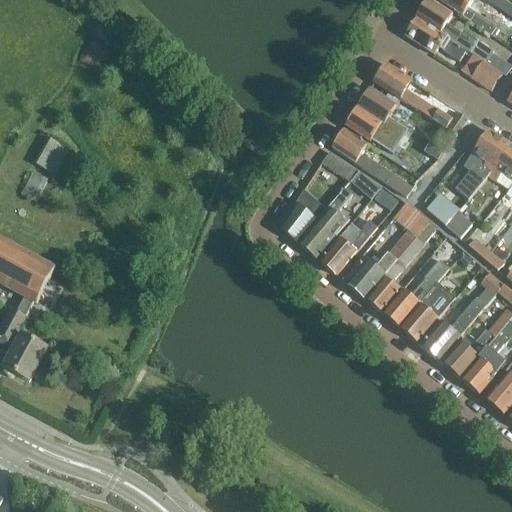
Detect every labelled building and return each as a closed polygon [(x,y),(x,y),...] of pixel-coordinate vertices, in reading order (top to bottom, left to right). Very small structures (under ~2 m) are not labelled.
[(467,11),(474,1),(472,0),(431,0),(491,38),(496,30),(467,11)] [(479,0),(511,21),(511,8),(511,9),(497,0),(479,0)] [(428,3),(416,21),(466,53),(473,58),(482,64),(489,54),(490,52),(463,35),(461,37),(445,27),(451,18),(428,3)] [(466,53),(416,21),(405,39),(434,58),(441,47),(445,50),(442,54),(459,65),(466,53)] [(489,54),(482,64),(492,71),(499,60),(489,54)] [(482,64),(473,58),(462,75),(471,81),(482,64)] [(502,77),(482,64),(471,81),(491,95),(502,77)] [(445,131),(452,122),(405,92),(411,84),(386,67),(374,85),(445,131)] [(370,92),(358,111),(397,136),(400,138),(404,131),(389,120),(396,109),(384,102),(370,92)] [(358,111),(346,129),(369,144),(371,142),(392,157),(399,147),(395,145),(400,138),(397,136),(358,111)] [(456,139),(467,122),(457,115),(446,132),(456,139)] [(406,199),(412,191),(364,160),(364,161),(360,159),(367,147),(344,132),(331,151),(406,199)] [(37,162),(58,174),(74,145),(54,133),(37,162)] [(470,174),(454,193),(467,204),(488,179),(509,147),(488,133),(487,134),(472,157),(463,169),(470,174)] [(441,150),(440,152),(430,147),(431,144),(424,155),(436,163),(438,164),(445,153),(441,150)] [(511,149),(509,147),(488,179),(509,193),(511,188),(511,149)] [(350,184),(358,174),(329,155),(322,166),(350,184)] [(33,175),(22,196),(36,203),(47,182),(33,175)] [(316,224),(298,246),(317,262),(334,241),(347,226),(342,222),(342,221),(337,217),(352,198),(343,191),(340,195),(326,212),(316,224)] [(382,191),(374,202),(382,208),(390,197),(382,191)] [(304,193),(279,230),(298,246),(316,224),(326,212),(304,193)] [(443,228),(455,213),(438,199),(426,213),(443,228)] [(416,241),(430,224),(407,205),(395,220),(410,233),(390,257),(389,257),(378,270),(364,258),(343,284),(365,303),(396,265),(416,241)] [(472,228),(455,213),(443,228),(460,242),(472,228)] [(438,231),(430,224),(416,241),(396,265),(365,303),(382,317),(403,291),(394,284),(438,231)] [(340,241),(320,265),(337,279),(367,242),(361,237),(362,235),(352,227),(340,241)] [(511,230),(509,228),(496,248),(511,259),(511,230)] [(36,306),(55,271),(0,241),(0,286),(19,297),(23,299),(15,314),(11,312),(0,332),(0,346),(13,353),(3,371),(29,384),(46,352),(16,336),(29,312),(33,305),(36,306)] [(483,262),(489,255),(475,242),(469,250),(483,262)] [(489,255),(483,262),(498,274),(504,267),(489,255)] [(465,259),(459,265),(465,269),(470,263),(465,259)] [(403,291),(382,317),(400,331),(433,291),(437,286),(450,271),(440,263),(425,280),(427,282),(412,299),(403,291)] [(497,295),(503,288),(489,276),(480,286),(485,291),(495,298),(497,295)] [(437,286),(433,291),(400,331),(418,346),(439,321),(455,302),(437,286)] [(511,295),(503,288),(497,295),(511,307),(511,295)] [(485,291),(477,301),(486,309),(495,298),(485,291)] [(439,364),(477,319),(486,309),(477,301),(476,300),(450,331),(442,324),(421,349),(439,364)] [(460,346),(443,367),(461,382),(511,320),(511,317),(507,314),(489,335),(488,335),(487,337),(485,335),(474,349),(465,341),(460,346)] [(511,320),(461,382),(479,398),(499,374),(505,367),(496,359),(511,339),(511,320)] [(511,382),(506,378),(485,403),(504,418),(511,408),(511,382)]
